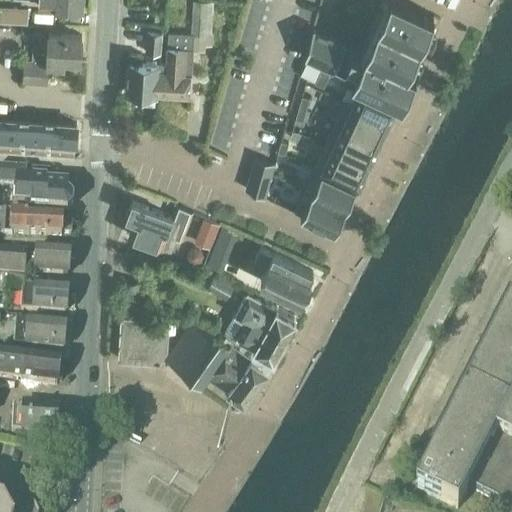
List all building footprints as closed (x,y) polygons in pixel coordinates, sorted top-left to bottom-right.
[(15,0),(29,1),(39,1),(39,8),(51,9),(82,11),(82,0),(15,0)] [(313,28),(304,58),(361,84),(399,102),(402,103),(416,74),(408,70),(433,16),(399,0),(388,0),(364,51),(313,28)] [(194,4),(191,37),(211,38),(213,6),(194,4)] [(12,10),(11,24),(30,25),(31,11),(12,10)] [(147,33),(146,54),(159,55),(160,34),(147,33)] [(23,81),(46,83),(47,68),(64,69),(64,62),(80,63),(82,36),(48,34),(48,35),(34,34),(32,61),(24,61),(23,81)] [(160,64),(157,96),(189,98),(193,50),(207,51),(207,46),(210,46),(211,38),(191,37),(169,35),(168,49),(167,49),(166,65),(160,64)] [(127,65),(125,94),(157,96),(160,64),(141,63),(141,55),(128,54),(128,65),(127,65)] [(323,67),(315,84),(324,88),(332,71),(323,67)] [(345,102),(344,103),(389,124),(399,102),(361,84),(351,105),(345,102)] [(302,97),(298,108),(306,111),(310,99),(302,97)] [(344,103),(334,125),(379,146),(389,124),(344,103)] [(298,108),(295,120),(303,122),(306,111),(298,108)] [(0,155),(30,157),(33,121),(0,118),(0,155)] [(41,122),(39,158),(74,161),(77,124),(41,122)] [(334,125),(324,147),(368,167),(379,146),(334,125)] [(281,141),(277,153),(285,155),(289,144),(281,141)] [(324,147),(314,169),(355,188),(358,189),(368,167),(324,147)] [(255,158),(252,169),(271,175),(275,163),(255,158)] [(20,183),(19,187),(18,200),(30,202),(30,211),(67,214),(67,213),(70,209),(72,209),(72,202),(71,201),(67,196),(64,195),(65,185),(48,183),(49,173),(27,171),(0,169),(0,187),(16,188),(16,183),(20,183)] [(251,171),(246,190),(264,199),(271,175),(252,169),(251,171)] [(314,169),(304,190),(345,209),(355,188),(314,169)] [(304,190),(294,212),(335,231),(345,209),(304,190)] [(132,203),(126,217),(135,220),(128,235),(149,244),(161,248),(170,251),(175,239),(183,242),(194,212),(180,207),(175,219),(172,218),(132,203)] [(11,236),(60,239),(60,236),(70,237),(71,225),(60,224),(61,221),(36,219),(36,216),(12,215),(12,213),(0,212),(0,236),(11,237),(11,236)] [(230,253),(214,247),(207,265),(223,271),(230,253)] [(260,249),(254,261),(267,267),(260,281),(301,300),(301,299),(306,298),(311,287),(309,282),(308,282),(312,272),(273,254),(272,255),(260,249)] [(34,275),(67,278),(70,253),(36,250),(35,258),(25,258),(26,252),(0,250),(0,274),(24,276),(24,273),(34,274),(34,275)] [(202,257),(200,252),(194,250),(189,252),(186,258),(189,263),(195,266),(200,263),(202,257)] [(214,275),(207,288),(227,299),(234,286),(214,275)] [(511,277),(411,475),(465,502),(511,409),(511,277)] [(4,296),(21,296),(22,287),(34,288),(34,283),(34,280),(5,279),(4,296)] [(120,317),(118,360),(159,363),(167,350),(169,321),(140,318),(142,282),(123,280),(120,317)] [(47,285),(34,283),(34,288),(22,287),(21,296),(20,312),(65,315),(67,290),(47,288),(47,285)] [(248,294),(226,332),(254,348),(253,349),(273,360),(296,319),(276,307),(275,309),(248,294)] [(12,348),(62,353),(64,327),(27,323),(27,324),(15,323),(12,348)] [(193,323),(166,363),(201,388),(208,377),(228,391),(228,392),(244,403),(267,370),(251,359),(231,345),(230,347),(209,332),(193,323)] [(0,379),(55,387),(56,386),(60,384),(61,374),(58,369),(59,361),(36,358),(36,357),(24,355),(23,357),(0,354),(0,379)] [(11,434),(54,437),(55,411),(35,410),(35,406),(23,405),(23,409),(13,409),(11,434)] [(120,406),(118,428),(131,429),(132,406),(120,406)] [(475,511),(411,489),(407,500),(439,511),(475,511)] [(32,511),(27,501),(4,495),(0,497),(0,511),(32,511)]
